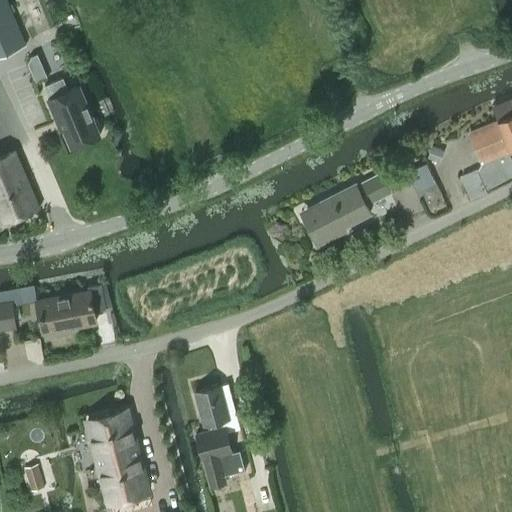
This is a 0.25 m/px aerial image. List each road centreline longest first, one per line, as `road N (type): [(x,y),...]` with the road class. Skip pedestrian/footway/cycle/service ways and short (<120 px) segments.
road 1 (residential): [(0,378),(144,349),(269,307),(511,188)]
road 2 (unclassified): [(0,252),(64,241),(221,184),(389,99)]
road 3 (residential): [(389,99),(511,53)]
